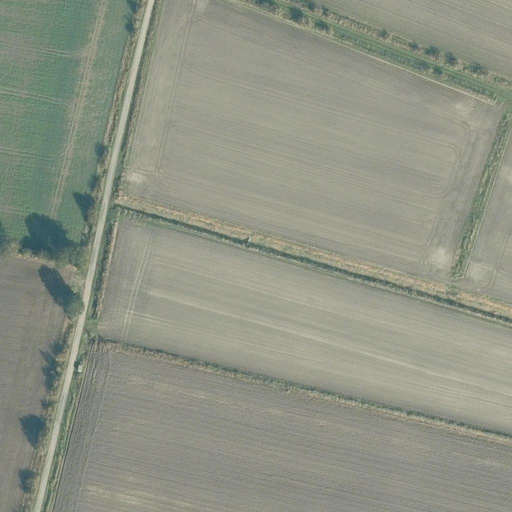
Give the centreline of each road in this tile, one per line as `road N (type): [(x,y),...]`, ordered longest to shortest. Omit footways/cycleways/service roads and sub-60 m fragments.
road 1 (unclassified): [(150,0),(41,511)]
road 2 (track): [(511,96),(266,0)]
